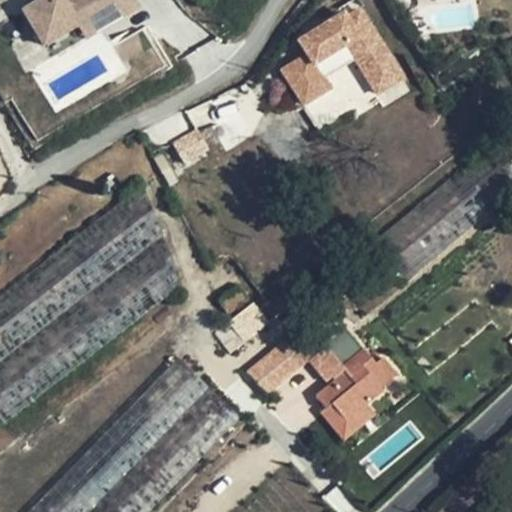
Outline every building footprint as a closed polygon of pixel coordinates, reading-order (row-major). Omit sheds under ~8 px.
[(34,0),(23,7),(45,41),(79,19),(107,0),(34,0)] [(107,0),(79,19),(87,31),(134,0),(107,0)] [(331,91),(323,78),(354,61),(378,99),(405,81),(361,8),(348,15),(345,11),(296,41),(304,56),(278,72),(302,109),(331,91)] [(511,152),(499,136),(475,156),(480,165),(493,192),(499,203),(511,191),(511,152)] [(400,285),(499,203),(493,192),(480,165),(475,156),(368,246),(400,285)] [(0,360),(163,235),(143,185),(0,295),(0,360)] [(0,426),(183,285),(163,235),(0,360),(0,426)] [(248,298),(238,285),(217,301),(228,314),(248,298)] [(325,346),(297,313),(243,357),(252,368),(247,372),(266,395),(325,346)] [(379,366),(354,337),(330,356),(344,372),(315,396),(325,408),(326,410),(332,405),(345,421),(366,404),(383,390),(369,374),(379,366)] [(88,511),(209,389),(179,358),(29,511),(88,511)] [(209,389),(88,511),(148,511),(239,417),(209,389)] [(374,413),(366,404),(345,421),(332,405),(326,410),(325,408),(320,411),(342,440),(374,413)]
